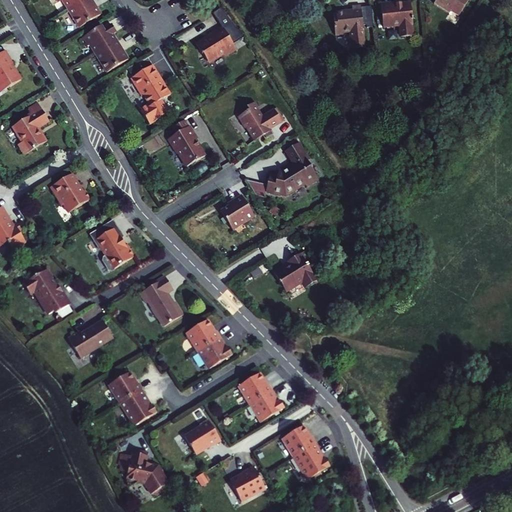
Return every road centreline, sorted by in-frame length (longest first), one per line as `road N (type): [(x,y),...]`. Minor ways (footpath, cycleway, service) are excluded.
road 1 (residential): [(332,406),(153,223)]
road 2 (residential): [(412,511),(358,430),(332,406)]
road 3 (residential): [(75,103),(109,180),(143,213)]
road 4 (residential): [(143,213),(112,142),(75,103)]
road 5 (residential): [(75,103),(11,0)]
